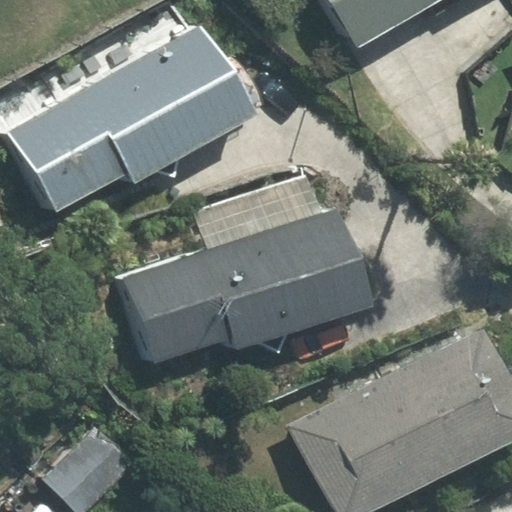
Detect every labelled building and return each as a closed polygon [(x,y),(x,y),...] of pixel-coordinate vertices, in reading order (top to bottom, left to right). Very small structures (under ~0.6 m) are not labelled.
[(319,0),(347,47),(429,0),(319,0)] [(115,167),(125,184),(257,104),(202,13),(0,135),(0,142),(42,212),(115,167)] [(334,202),(115,274),(146,369),(365,297),(334,202)] [(285,415),(329,511),(345,511),(511,434),(511,387),(482,323),(285,415)] [(73,511),(81,511),(137,455),(96,415),(37,476),(73,511)] [(204,511),(178,484),(148,511),(204,511)] [(511,511),(511,503),(494,511),(511,511)]
